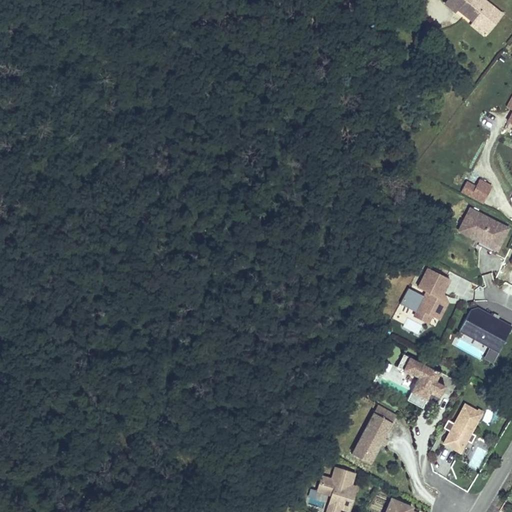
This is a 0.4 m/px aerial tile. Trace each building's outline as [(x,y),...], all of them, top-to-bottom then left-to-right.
[(447,0),(445,4),(455,12),(457,9),(472,21),(475,18),(489,30),(502,14),(484,0),(481,0),(481,1),(478,0),(447,0)] [(475,18),(472,21),(487,33),(489,30),(475,18)] [(465,182),(460,192),(482,203),(491,187),(479,180),(475,187),(465,182)] [(470,208),(460,227),(498,247),(508,228),(470,208)] [(495,254),(498,247),(460,227),(458,230),(479,241),(477,244),(495,254)] [(449,280),(427,268),(417,287),(426,292),(417,309),(431,316),(432,313),(440,317),(447,303),(439,299),(442,294),(449,280)] [(498,352),(511,327),(497,319),(495,318),(492,316),(477,308),(469,311),(458,330),(489,347),(498,352)] [(431,316),(417,309),(414,316),(427,323),(431,316)] [(498,352),(489,347),(483,358),(492,363),(498,352)] [(407,400),(422,407),(431,388),(442,394),(446,387),(436,382),(441,373),(403,354),(396,366),(419,378),(407,400)] [(454,423),(448,419),(444,427),(451,432),(449,436),(448,435),(443,443),(460,452),(464,444),(462,443),(464,439),(471,443),(475,435),(471,432),(482,412),(478,410),(477,411),(465,404),(454,423)] [(373,457),(395,415),(377,406),(355,448),(373,457)] [(354,474),(336,468),(332,480),(322,477),(317,491),(332,495),(329,505),(339,508),(349,511),(356,488),(351,486),(354,474)] [(408,505),(391,498),(385,511),(414,511),(410,510),(408,505)]
